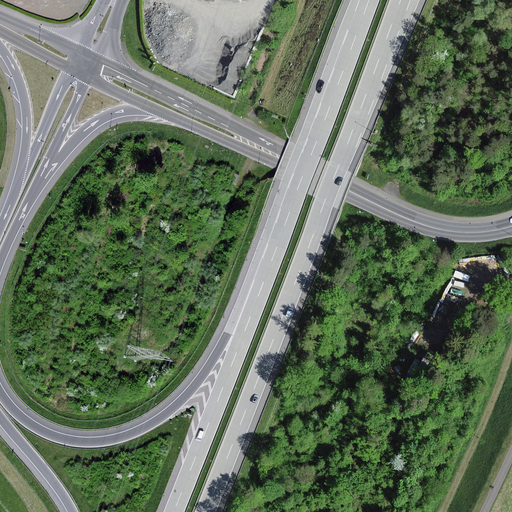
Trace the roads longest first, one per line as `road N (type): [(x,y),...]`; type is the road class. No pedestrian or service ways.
road 1 (motorway): [(209,511),(400,0)]
road 2 (motorway): [(262,290),(184,399),(138,431),(108,439),(63,433),(29,416),(0,375)]
road 3 (motorway): [(368,0),(262,290)]
road 4 (secondary): [(243,139),(429,227),(511,227)]
road 5 (motorway): [(262,290),(178,511)]
road 6 (secondary): [(243,139),(229,123),(89,58)]
road 7 (motorway): [(43,180),(99,119),(154,109)]
road 8 (motorway): [(0,51),(23,95),(21,183)]
road 9 (motorway): [(81,75),(63,86),(21,183)]
road 10 (motorway): [(0,412),(74,511)]
